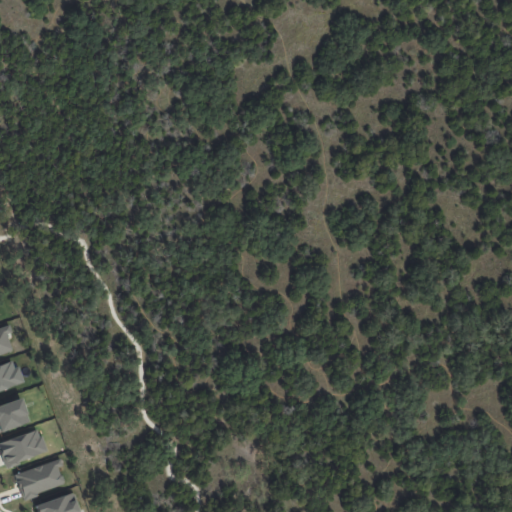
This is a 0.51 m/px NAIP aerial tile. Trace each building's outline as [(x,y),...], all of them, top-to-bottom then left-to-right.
[(0,327),(0,355),(11,352),(6,334),(11,332),(8,325),(0,327)] [(0,364),(0,389),(21,382),(14,360),(0,364)] [(0,431),(28,422),(19,397),(0,404),(0,431)] [(45,451),(36,428),(0,441),(0,455),(4,466),(45,451)] [(63,485),(58,467),(61,466),(59,459),(13,473),(21,498),(63,485)] [(35,511),(78,511),(72,492),(33,504),(35,511)]
